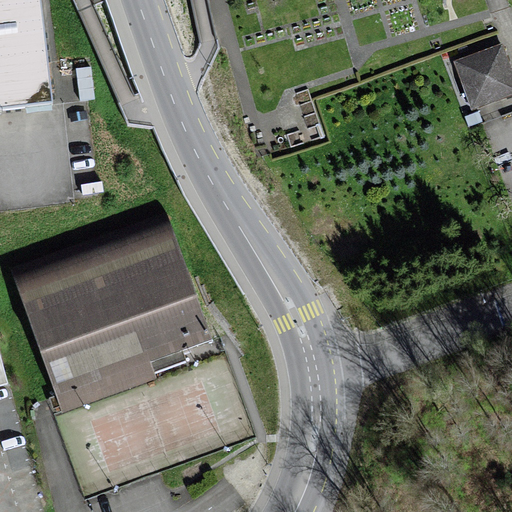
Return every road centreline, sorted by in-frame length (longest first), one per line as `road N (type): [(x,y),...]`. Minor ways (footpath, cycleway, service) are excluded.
road 1 (secondary): [(139,0),(196,147),(296,318),(317,379)]
road 2 (residential): [(511,310),(317,379)]
road 3 (secondary): [(317,379),(312,460),(293,511)]
